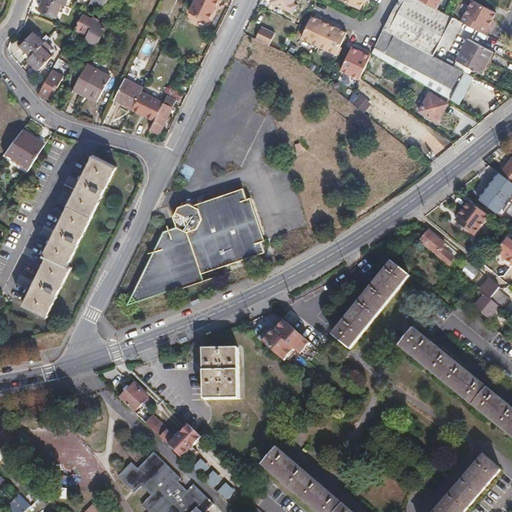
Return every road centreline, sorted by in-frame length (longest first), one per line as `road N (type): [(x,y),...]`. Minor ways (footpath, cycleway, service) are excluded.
road 1 (secondary): [(83,362),(197,324),(342,249),(511,123)]
road 2 (residential): [(83,362),(93,315),(167,160)]
road 3 (residential): [(167,160),(45,116),(0,58)]
road 4 (residential): [(167,160),(246,0)]
road 5 (unknown): [(146,203),(247,176),(262,181),(279,224)]
road 6 (unknown): [(407,204),(506,285)]
